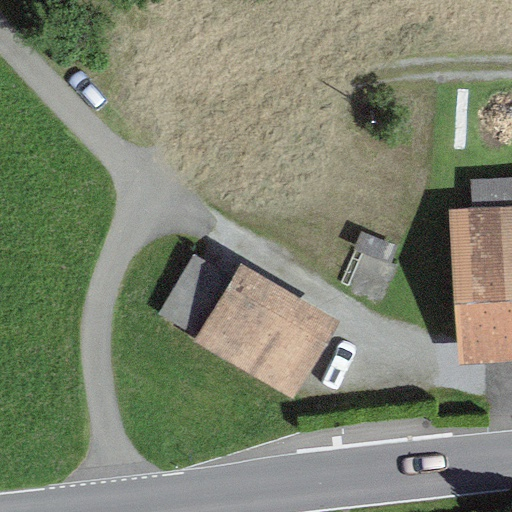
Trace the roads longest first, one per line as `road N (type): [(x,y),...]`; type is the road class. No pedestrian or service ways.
road 1 (tertiary): [(57,511),(511,458)]
road 2 (track): [(142,174),(275,95),(377,71),(511,62)]
